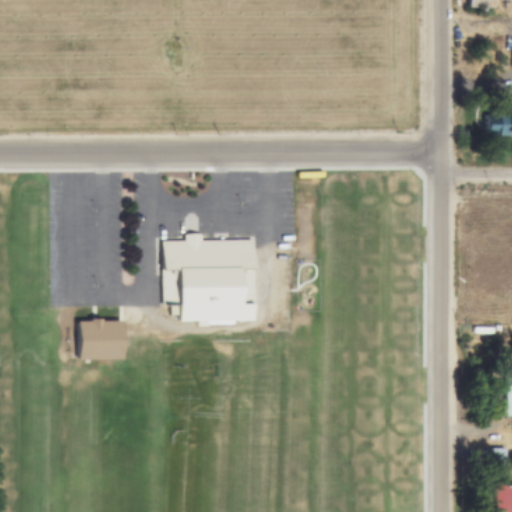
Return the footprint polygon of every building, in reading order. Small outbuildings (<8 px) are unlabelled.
[(508,136),(508,113),(484,113),(483,136),(508,136)] [(197,241),(197,234),(181,234),(181,241),(158,241),(158,306),(175,306),(175,321),(250,321),(250,241),(197,241)] [(74,320),(74,359),(118,359),(118,320),(74,320)] [(502,416),(511,416),(511,374),(502,374),(502,416)] [(493,511),(511,511),(511,484),(493,485),(493,511)]
